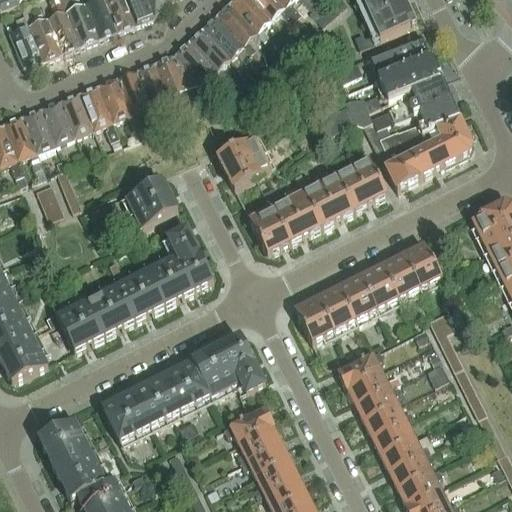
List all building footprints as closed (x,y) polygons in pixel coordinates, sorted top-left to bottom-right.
[(0,0),(0,15),(18,9),(20,0),(0,0)] [(80,53),(99,45),(84,10),(73,15),(67,0),(65,0),(60,2),(80,53)] [(93,0),(96,5),(84,10),(99,45),(118,38),(102,3),(101,0),(93,0)] [(118,38),(136,30),(123,0),(109,0),(102,3),(118,38)] [(123,0),(136,30),(153,23),(144,0),(123,0)] [(144,0),(153,23),(175,3),(172,0),(144,0)] [(245,0),(241,0),(230,10),(258,40),(263,46),(268,42),(263,36),(271,28),(245,0)] [(297,27),(272,0),(245,0),(271,28),(281,18),(287,24),(293,31),(297,27)] [(299,1),(297,0),(272,0),(297,27),(302,22),(295,16),(290,10),(299,1)] [(297,0),(299,1),(304,8),(314,17),(335,9),(338,6),(332,0),(324,0),(315,9),(309,3),(306,0),(297,0)] [(416,31),(402,0),(359,0),(381,47),(416,31)] [(56,22),(47,25),(62,61),(80,53),(60,2),(50,7),(56,22)] [(348,11),(342,5),(318,26),(323,33),(348,11)] [(258,40),(230,10),(216,23),(250,59),(255,55),(249,49),(258,40)] [(43,68),(29,33),(24,22),(15,25),(20,37),(11,41),(25,76),(43,68)] [(250,59),(216,23),(202,37),(230,67),(236,73),(241,68),(236,61),(240,57),(246,63),(250,59)] [(62,61),(47,25),(29,33),(43,68),(62,61)] [(302,78),(311,74),(302,51),(319,35),(315,28),(291,50),(293,55),(302,78)] [(230,67),(202,37),(189,50),(217,79),(223,85),(228,81),(222,74),(230,67)] [(366,44),(363,39),(355,43),(361,55),(379,46),(376,39),(366,44)] [(394,78),(432,64),(423,42),(370,62),(374,73),(389,67),(394,78)] [(217,79),(189,50),(177,61),(203,91),(209,98),(213,94),(208,87),(217,79)] [(302,78),(293,55),(281,59),(286,73),(289,82),(302,78)] [(203,91),(177,61),(156,70),(170,106),(172,105),(203,91)] [(394,78),(379,84),(389,108),(411,99),(442,87),(432,64),(394,78)] [(156,70),(137,77),(152,113),(165,108),(169,117),(172,116),(174,120),(176,119),(172,105),(170,106),(156,70)] [(362,81),(358,70),(350,73),(338,79),(343,89),(362,81)] [(271,73),(259,79),(262,86),(266,94),(278,88),(273,78),(271,73)] [(286,73),(273,78),(278,88),(289,82),(286,73)] [(152,113),(137,77),(118,85),(132,121),(152,113)] [(118,85),(99,93),(113,129),(125,124),(135,147),(151,140),(148,134),(139,137),(132,121),(118,85)] [(262,86),(251,91),(255,100),(266,94),(262,86)] [(420,119),(451,106),(442,87),(411,99),(416,110),(390,120),(372,128),(374,132),(376,136),(387,132),(420,119)] [(120,145),(113,129),(99,93),(79,101),(94,136),(107,131),(109,136),(106,137),(111,149),(112,149),(120,145)] [(210,100),(216,107),(221,102),(215,95),(210,100)] [(94,136),(79,101),(60,109),(75,144),(94,136)] [(377,103),(364,108),(367,116),(381,111),(377,103)] [(350,106),(346,108),(347,111),(356,127),(356,130),(364,132),(372,128),(367,116),(364,108),(362,105),(350,106)] [(403,149),(428,139),(460,127),(451,106),(420,119),(424,129),(392,142),(387,132),(376,136),(376,137),(379,141),(381,146),(386,156),(403,149)] [(60,109),(41,116),(56,152),(75,144),(60,109)] [(325,143),(356,127),(347,111),(317,127),(325,143)] [(56,152),(41,116),(22,124),(37,159),(56,152)] [(189,116),(179,120),(183,129),(192,125),(189,116)] [(37,159),(22,124),(3,131),(18,167),(28,163),(38,186),(47,183),(37,159)] [(312,152),(300,127),(291,132),(303,156),(312,152)] [(428,139),(434,151),(409,163),(385,175),(397,198),(405,194),(421,186),(435,179),(445,174),(468,163),(471,152),(460,127),(428,139)] [(372,128),(364,132),(366,136),(374,132),(372,128)] [(18,167),(3,131),(0,132),(0,174),(11,170),(20,194),(28,191),(18,167)] [(374,132),(366,136),(369,141),(376,137),(376,136),(374,132)] [(376,137),(369,141),(371,145),(379,141),(376,137)] [(434,151),(428,139),(403,149),(386,156),(379,160),(386,175),(409,163),(434,151)] [(379,141),(371,145),(373,150),(381,146),(379,141)] [(120,145),(112,149),(115,156),(123,153),(120,145)] [(266,181),(272,177),(256,145),(219,162),(236,195),(256,185),(267,207),(279,201),(275,193),(272,194),(266,181)] [(381,146),(373,150),(378,160),(386,156),(381,146)] [(358,218),(373,210),(388,203),(369,165),(339,180),(358,218)] [(0,176),(0,201),(0,202),(9,199),(0,176)] [(82,216),(81,214),(65,176),(57,179),(73,219),(82,216)] [(328,233),(346,224),(358,218),(339,180),(309,195),(328,233)] [(179,220),(169,200),(164,188),(127,206),(142,238),(179,220)] [(48,228),(64,222),(51,190),(35,197),(48,228)] [(299,247),(308,242),(328,233),(309,195),(280,209),(299,247)] [(109,210),(112,218),(120,214),(117,207),(109,210)] [(299,247),(280,209),(250,224),(266,257),(274,260),(299,247)] [(511,214),(503,212),(496,215),(472,227),(511,306),(511,214)] [(165,228),(157,232),(161,240),(169,236),(165,228)] [(212,286),(201,263),(188,238),(169,247),(177,264),(195,300),(211,293),(212,286)] [(424,252),(402,263),(420,298),(442,287),(424,252)] [(444,266),(439,256),(430,260),(435,270),(444,266)] [(398,308),(420,298),(402,263),(381,274),(398,308)] [(171,313),(188,304),(195,300),(177,264),(152,276),(171,313)] [(122,279),(116,268),(109,272),(115,283),(122,279)] [(398,308),(381,274),(360,284),(377,319),(398,308)] [(147,324),(154,321),(171,313),(152,276),(129,288),(147,324)] [(47,374),(0,277),(0,366),(10,386),(17,390),(47,374)] [(459,287),(454,278),(444,283),(449,293),(459,287)] [(356,329),(377,319),(360,284),(339,295),(356,329)] [(147,324),(129,288),(105,300),(123,336),(147,324)] [(356,329),(339,295),(317,305),(335,340),(356,329)] [(123,336),(105,300),(81,311),(99,348),(123,336)] [(313,351),(335,340),(317,305),(299,314),(298,321),(313,351)] [(75,360),(93,351),(99,348),(81,311),(56,324),(75,360)] [(456,336),(447,318),(429,327),(478,426),(479,425),(487,421),(488,421),(447,340),(456,336)] [(57,329),(54,322),(47,325),(51,332),(57,329)] [(511,329),(501,334),(505,341),(511,337),(511,329)] [(61,335),(52,339),(57,348),(65,344),(61,335)] [(414,341),(414,342),(419,352),(430,346),(425,335),(414,341)] [(222,353),(241,391),(247,403),(266,394),(243,348),(236,346),(222,353)] [(198,365),(217,403),(241,391),(222,353),(198,365)] [(438,359),(437,359),(430,362),(435,373),(443,369),(438,359)] [(449,511),(374,361),(373,361),(338,379),(347,396),(349,395),(407,511),(405,511),(449,511)] [(174,377),(193,415),(217,403),(198,365),(174,377)] [(151,389),(170,427),(193,415),(174,377),(151,389)] [(146,439),(170,427),(151,389),(127,401),(146,439)] [(122,451),(146,439),(127,401),(103,413),(122,451)] [(276,433),(267,415),(232,432),(272,511),(313,511),(275,434),(276,433)] [(506,459),(487,421),(479,425),(498,464),(506,459)] [(129,511),(116,486),(108,489),(77,426),(44,443),(42,451),(71,508),(77,505),(81,511),(129,511)] [(180,435),(185,446),(200,439),(194,428),(180,435)] [(96,446),(101,454),(108,450),(104,442),(96,446)] [(511,469),(507,459),(506,459),(498,464),(497,464),(511,492),(511,469)] [(203,511),(178,460),(170,464),(193,511),(203,511)] [(202,469),(197,460),(189,464),(194,473),(202,469)] [(505,485),(500,474),(494,477),(499,488),(505,485)] [(147,488),(144,481),(133,487),(137,494),(147,488)] [(207,499),(211,507),(220,502),(216,494),(207,499)]
